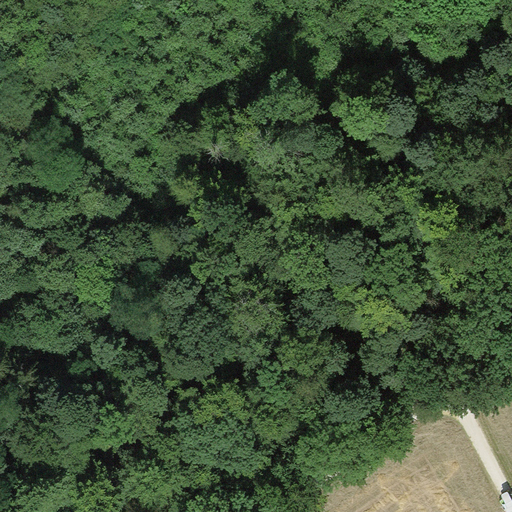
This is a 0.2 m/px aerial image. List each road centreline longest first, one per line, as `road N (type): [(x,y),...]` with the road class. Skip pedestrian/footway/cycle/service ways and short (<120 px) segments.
road 1 (track): [(282,511),(511,346)]
road 2 (track): [(510,511),(449,393)]
